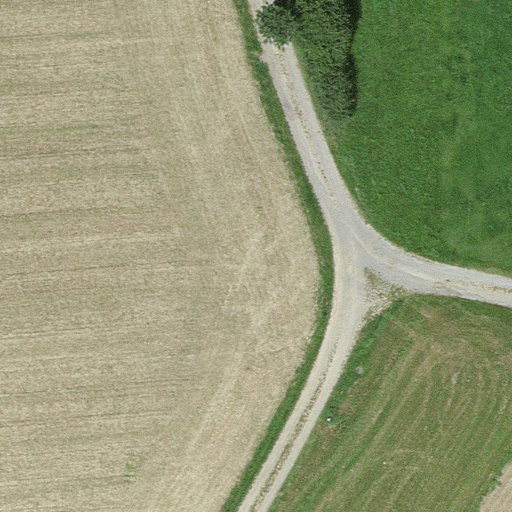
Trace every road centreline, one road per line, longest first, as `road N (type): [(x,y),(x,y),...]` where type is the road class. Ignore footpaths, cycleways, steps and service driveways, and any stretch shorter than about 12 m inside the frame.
road 1 (track): [(270,0),(297,99),(363,272),(511,297)]
road 2 (track): [(265,511),(349,363),(363,272)]
